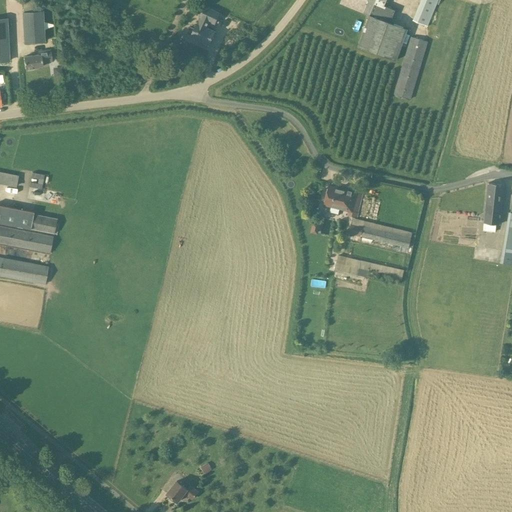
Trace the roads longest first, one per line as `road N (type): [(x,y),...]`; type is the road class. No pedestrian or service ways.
road 1 (unclassified): [(511,174),(433,189),(333,168),(286,114),(189,91)]
road 2 (unclassified): [(0,115),(189,91)]
road 3 (unclassified): [(189,91),(240,65),(301,0)]
road 4 (secondary): [(96,511),(0,431)]
